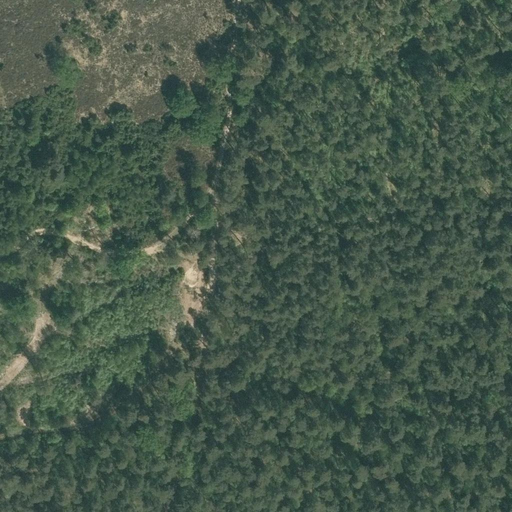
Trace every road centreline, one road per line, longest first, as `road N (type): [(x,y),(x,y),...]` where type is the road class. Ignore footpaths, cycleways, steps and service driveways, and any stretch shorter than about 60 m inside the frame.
road 1 (track): [(0,249),(45,228),(102,252),(146,255),(217,194),(231,0)]
road 2 (track): [(203,271),(157,511)]
